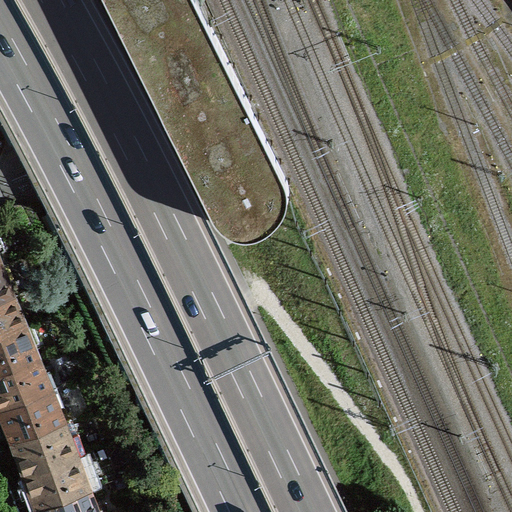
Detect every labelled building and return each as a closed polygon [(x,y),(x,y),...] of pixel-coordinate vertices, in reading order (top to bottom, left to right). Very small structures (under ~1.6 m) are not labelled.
[(281,172),(195,0),(108,0),(214,210),(220,216),(226,219),(232,221),(238,221),(244,221),(250,221),(256,219),(262,216),(266,213),(271,209),(274,207),(278,201),(280,195),(282,189),(283,180),(281,172)] [(0,298),(13,294),(2,265),(0,265),(0,298)] [(13,294),(0,298),(0,335),(26,325),(13,294)] [(39,341),(32,323),(26,325),(0,335),(0,372),(39,357),(33,343),(39,341)] [(0,406),(1,409),(51,388),(39,357),(0,372),(0,406)] [(64,404),(56,386),(51,388),(1,409),(2,412),(0,415),(0,420),(2,424),(7,425),(10,432),(13,440),(64,421),(59,406),(64,404)] [(25,473),(85,451),(78,431),(69,434),(64,421),(13,440),(16,449),(19,456),(16,457),(21,472),(24,471),(25,473)] [(85,451),(25,473),(26,476),(24,477),(29,492),(32,491),(35,499),(38,507),(89,488),(84,474),(93,471),(85,451)] [(91,511),(89,504),(94,502),(89,488),(38,507),(39,511),(91,511)]
